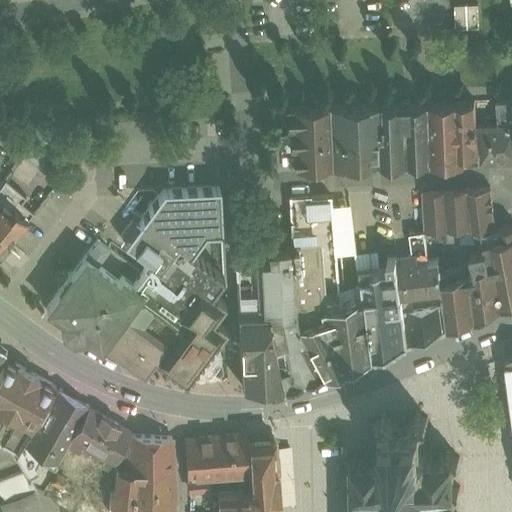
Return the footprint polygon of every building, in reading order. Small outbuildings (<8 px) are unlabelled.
[(477,7),(455,7),(456,29),(478,29),(477,7)] [(498,122),(477,123),(481,161),(511,159),(511,97),(496,98),(498,122)] [(475,101),(429,103),(431,163),(481,161),(477,123),(475,101)] [(429,103),(379,104),(381,165),(431,163),(429,103)] [(379,104),(329,106),(332,167),(381,165),(379,104)] [(329,106),(287,108),(288,128),(290,128),(291,148),(294,148),(294,168),(332,167),(329,106)] [(51,120),(36,120),(36,142),(24,153),(43,169),(51,169),(51,161),(51,152),(51,151),(51,120)] [(0,184),(0,251),(8,241),(34,211),(21,200),(26,195),(5,177),(0,184)] [(123,238),(145,255),(164,229),(184,243),(201,218),(218,218),(217,177),(162,179),(123,230),(123,238)] [(491,187),(422,191),(425,230),(470,227),(477,232),(481,231),(496,228),(491,187)] [(339,289),(331,195),(311,197),(311,195),(289,196),(291,248),(295,311),(298,326),(322,371),(323,373),(347,365),(344,355),(348,354),(350,362),(368,356),(360,294),(342,300),(339,289)] [(511,224),(496,228),(481,231),(484,247),(471,250),(473,259),(441,272),(447,326),(463,320),(464,322),(491,311),(490,309),(502,304),(502,305),(503,305),(504,307),(511,303),(511,224)] [(425,230),(410,233),(413,254),(397,256),(399,271),(400,275),(408,342),(447,326),(441,272),(439,258),(429,260),(425,230)] [(168,235),(167,235),(141,271),(132,282),(124,275),(122,274),(118,279),(96,262),(107,246),(108,246),(97,238),(88,251),(83,256),(72,271),(71,270),(70,272),(68,271),(58,285),(59,286),(58,287),(59,288),(48,303),(46,305),(61,317),(59,319),(62,330),(71,337),(83,336),(84,334),(99,345),(101,342),(143,372),(153,359),(186,382),(227,328),(226,327),(214,318),(225,302),(225,301),(213,292),(224,277),(224,276),(168,235)] [(108,246),(107,246),(96,262),(118,279),(122,274),(124,275),(132,282),(141,271),(108,246)] [(272,260),(236,264),(242,386),(283,384),(322,371),(298,326),(295,311),(291,248),(271,250),(272,260)] [(400,275),(390,276),(387,280),(369,282),(369,278),(359,279),(359,284),(360,294),(368,356),(408,342),(400,275)] [(55,385),(16,363),(0,392),(0,408),(31,427),(55,385)] [(89,405),(55,385),(31,427),(23,441),(38,449),(41,452),(38,457),(53,466),(58,460),(71,436),(89,405)] [(131,430),(92,407),(89,406),(89,405),(71,436),(115,461),(131,430)] [(31,427),(0,408),(0,442),(17,452),(23,441),(31,427)] [(411,417),(408,420),(396,421),(392,417),(388,417),(388,416),(387,416),(387,410),(381,410),(381,416),(381,417),(375,418),(375,423),(381,423),(381,424),(382,424),(383,451),(382,451),(382,452),(376,452),(376,456),(359,456),(359,450),(353,450),(353,456),(351,457),(351,459),(345,459),(345,465),(351,464),(352,488),(345,488),(346,494),(352,494),(352,511),(454,511),(455,491),(461,491),(461,485),(454,486),(454,462),(460,461),(460,456),(454,456),(454,454),(451,454),(451,448),(446,448),(446,454),(429,454),(429,450),(426,450),(422,447),(422,444),(423,443),(426,439),(426,433),(423,429),(421,428),(421,423),(422,423),(423,422),(428,422),(428,416),(422,416),(422,415),(421,415),(421,409),(416,410),(416,416),(415,416),(415,417),(411,417)] [(245,431),(186,436),(190,489),(210,488),(209,475),(249,471),(248,438),(246,438),(245,431)] [(172,436),(131,434),(128,470),(117,469),(115,492),(111,490),(109,511),(135,511),(136,508),(174,507),(175,499),(172,436)] [(280,488),(275,435),(248,435),(250,488),(280,488)] [(38,449),(23,441),(17,452),(16,453),(25,468),(30,476),(35,471),(29,464),(38,449)] [(25,468),(0,477),(0,491),(3,499),(35,486),(30,476),(25,468)] [(216,511),(281,511),(280,488),(250,488),(215,489),(216,511)] [(42,511),(36,495),(3,508),(4,511),(42,511)]
